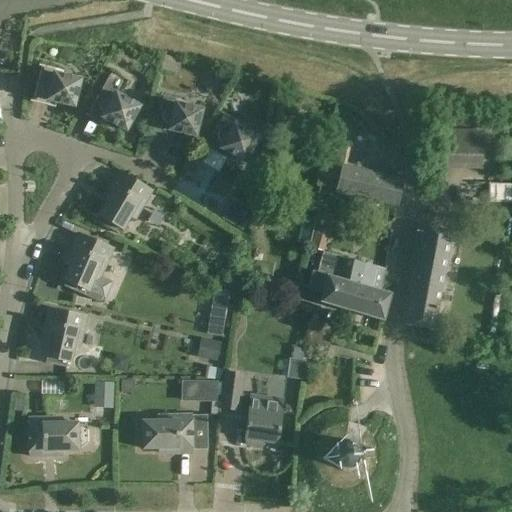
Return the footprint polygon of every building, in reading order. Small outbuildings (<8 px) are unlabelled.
[(63,71),(38,65),(38,67),(40,67),(33,98),(73,108),(79,81),(62,76),(63,71)] [(129,81),(109,70),(109,71),(111,72),(89,111),(125,132),(138,107),(115,94),(117,91),(122,93),(129,81)] [(185,101),(160,95),(160,96),(162,97),(154,128),(194,137),(201,110),(184,106),(185,101)] [(244,126),(222,113),(221,114),(223,115),(208,143),(244,163),(257,139),(242,130),(244,126)] [(484,132),(435,131),(434,163),(483,164),(484,132)] [(403,181),(342,167),(337,192),(397,206),(403,181)] [(151,191),(119,172),(105,195),(110,198),(98,217),(100,218),(98,223),(117,234),(120,229),(122,231),(130,217),(134,220),(151,191)] [(511,202),(511,183),(489,183),(488,201),(511,202)] [(222,219),(242,230),(246,221),(242,219),(248,207),(233,199),(222,219)] [(331,228),(334,215),(317,211),(313,224),(331,228)] [(301,222),(297,243),(309,246),(314,225),(301,222)] [(330,231),(317,227),(311,249),(324,252),(330,231)] [(452,232),(424,227),(405,325),(425,329),(433,331),(452,232)] [(112,249),(78,234),(67,259),(72,261),(63,281),(65,282),(63,287),(99,303),(101,299),(105,301),(113,282),(100,277),(112,249)] [(390,294),(380,291),(380,292),(337,280),(343,259),(332,256),(325,253),(323,253),(317,273),(312,272),(307,289),(310,290),(307,299),(320,303),(383,321),(390,294)] [(380,292),(380,291),(384,271),(325,253),(332,256),(343,259),(337,280),(380,292)] [(228,291),(213,289),(211,311),(225,313),(228,291)] [(259,289),(258,301),(278,304),(280,291),(259,289)] [(85,317),(49,309),(43,335),(48,336),(43,358),(46,358),(44,363),(66,368),(67,363),(70,364),(73,348),(78,350),(85,317)] [(197,357),(217,362),(221,343),(201,338),(197,357)] [(294,348),(293,357),(303,358),(305,349),(294,348)] [(284,376),(301,378),(303,360),(287,357),(284,376)] [(209,367),(206,379),(220,381),(222,370),(209,367)] [(225,371),(220,408),(240,411),(242,395),(245,374),(225,371)] [(121,380),(121,393),(130,393),(134,389),(134,381),(121,380)] [(206,382),(205,402),(217,402),(218,382),(206,382)] [(113,395),(113,384),(95,384),(94,394),(113,395)] [(247,420),(244,444),(268,447),(268,443),(276,444),(279,424),(280,416),(279,416),(282,400),(270,399),(250,396),(247,420)] [(15,397),(14,406),(23,407),(24,398),(15,397)] [(192,454),(191,416),(157,416),(157,422),(142,422),(143,449),(165,449),(165,454),(192,454)] [(62,424),(61,418),(28,419),(29,457),(56,456),(55,451),(78,450),(77,448),(80,448),(87,443),(87,431),(80,426),(77,426),(77,424),(62,424)] [(349,440),(346,440),(344,440),(342,441),(340,442),(338,442),(336,444),(335,445),(334,446),(332,448),(332,449),(331,452),(331,453),(330,455),(330,458),(331,459),(331,461),(331,462),(332,463),(332,464),(334,467),(336,469),(337,470),(338,470),(341,471),(344,472),(345,472),(348,472),(351,472),(352,471),(353,471),(356,470),(358,468),(359,467),(361,464),(362,462),(362,460),(363,458),(363,456),(363,455),(362,453),(362,452),(361,449),(361,448),(359,446),(357,444),(355,442),(353,442),(351,441),(349,440)]
